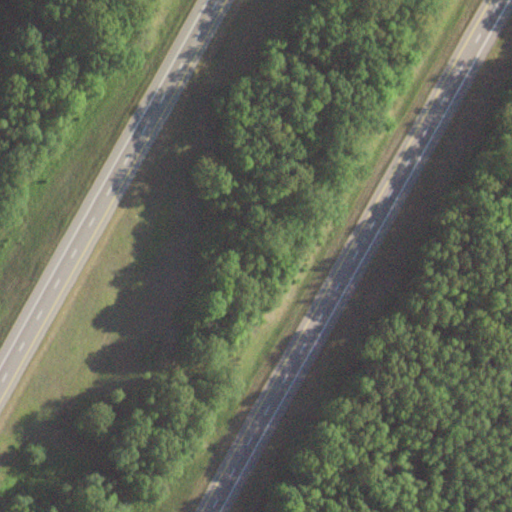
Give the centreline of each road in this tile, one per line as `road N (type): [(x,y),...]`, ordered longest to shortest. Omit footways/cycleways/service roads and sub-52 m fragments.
road 1 (motorway): [(197,511),(493,0)]
road 2 (motorway): [(213,0),(0,366)]
